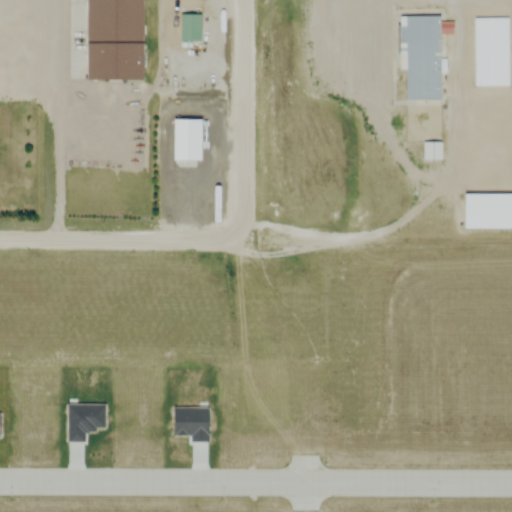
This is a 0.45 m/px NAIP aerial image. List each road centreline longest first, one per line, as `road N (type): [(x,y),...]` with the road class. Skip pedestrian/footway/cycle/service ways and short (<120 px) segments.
road 1 (residential): [(511,477),(0,480)]
road 2 (residential): [(240,241),(243,0)]
road 3 (residential): [(0,238),(240,241)]
